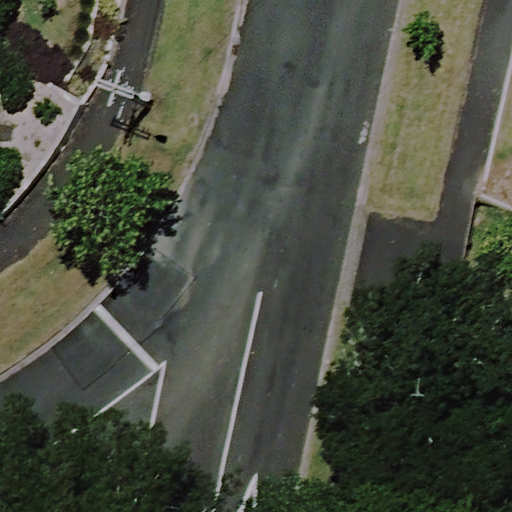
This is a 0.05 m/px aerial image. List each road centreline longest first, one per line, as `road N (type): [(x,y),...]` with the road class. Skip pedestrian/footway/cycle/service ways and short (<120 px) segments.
road 1 (residential): [(295,144),(126,340),(0,434)]
road 2 (residential): [(214,511),(295,144)]
road 3 (residential): [(295,144),(324,0)]
